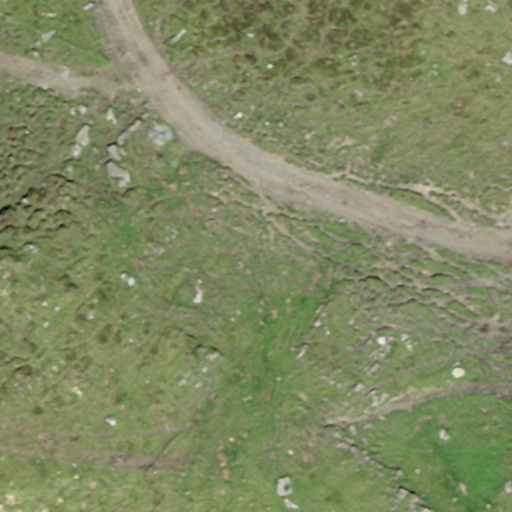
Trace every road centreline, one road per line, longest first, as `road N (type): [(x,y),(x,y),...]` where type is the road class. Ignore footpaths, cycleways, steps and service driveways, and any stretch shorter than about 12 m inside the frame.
road 1 (track): [(511,246),(366,210),(239,156),(185,112),(116,0)]
road 2 (track): [(185,112),(0,64)]
